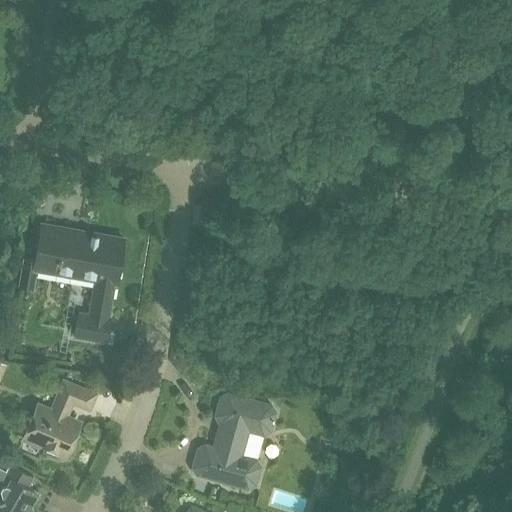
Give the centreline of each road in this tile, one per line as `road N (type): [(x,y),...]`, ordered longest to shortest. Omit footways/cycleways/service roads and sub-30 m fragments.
road 1 (residential): [(99,511),(155,362),(186,168)]
road 2 (residential): [(511,224),(186,168)]
road 3 (residential): [(186,168),(29,141)]
road 4 (residential): [(29,141),(55,0)]
